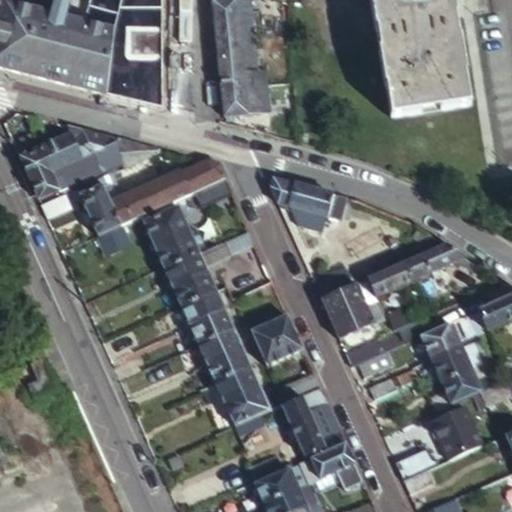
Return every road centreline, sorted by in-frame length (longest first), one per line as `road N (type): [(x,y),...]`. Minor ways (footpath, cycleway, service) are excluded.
road 1 (unclassified): [(392,511),(233,149)]
road 2 (tertiary): [(0,188),(144,511)]
road 3 (residential): [(511,261),(431,213),(233,149)]
road 4 (residential): [(233,149),(0,95)]
